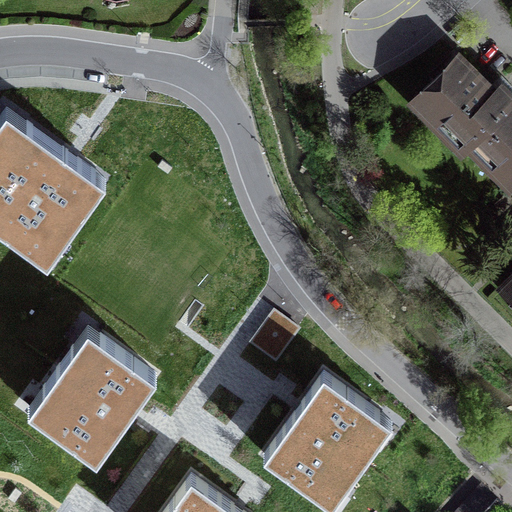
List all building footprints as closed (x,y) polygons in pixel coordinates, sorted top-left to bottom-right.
[(459,55),(420,93),(431,103),(430,115),(445,130),(458,132),(491,166),(504,166),(511,174),(511,96),(500,85),(495,91),(459,55)] [(73,150),(3,100),(0,104),(0,229),(48,263),(110,176),(73,150)] [(511,274),(503,283),(511,292),(511,274)] [(300,329),(275,309),(250,341),(275,360),(300,329)] [(158,371),(85,321),(23,410),(97,461),(133,408),(158,371)] [(397,424),(321,371),(299,403),(260,458),(333,508),(397,424)] [(244,511),(238,507),(190,474),(163,511),(244,511)] [(457,511),(485,511),(496,500),(482,486),(457,511)]
